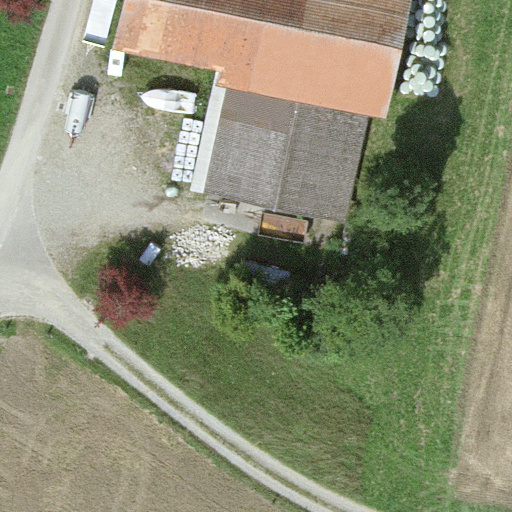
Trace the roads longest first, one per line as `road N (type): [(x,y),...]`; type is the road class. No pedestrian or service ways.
road 1 (track): [(0,241),(151,388),(326,511)]
road 2 (track): [(0,226),(78,0)]
